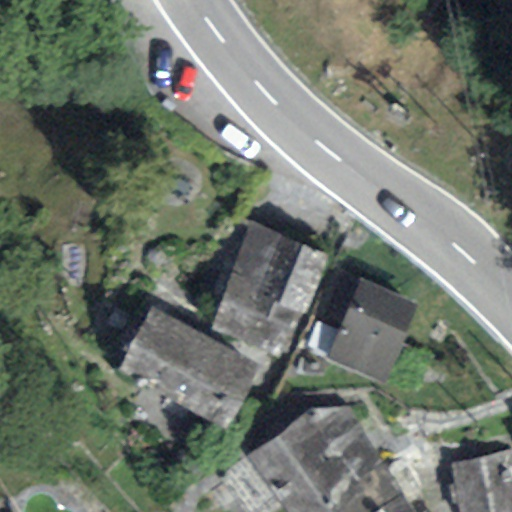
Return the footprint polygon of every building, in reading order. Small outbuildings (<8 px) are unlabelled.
[(329,256),(248,225),(208,329),(285,358),(301,317),(305,318),(329,256)] [(417,304),(361,280),(326,360),(382,384),(417,304)] [(260,363),(151,307),(118,371),(227,427),(260,363)] [(311,412),(249,458),(288,511),(381,511),(404,499),(348,410),(311,412)] [(511,511),(511,452),(449,464),(457,511),(511,511)] [(412,511),(404,499),(381,511),(412,511)]
